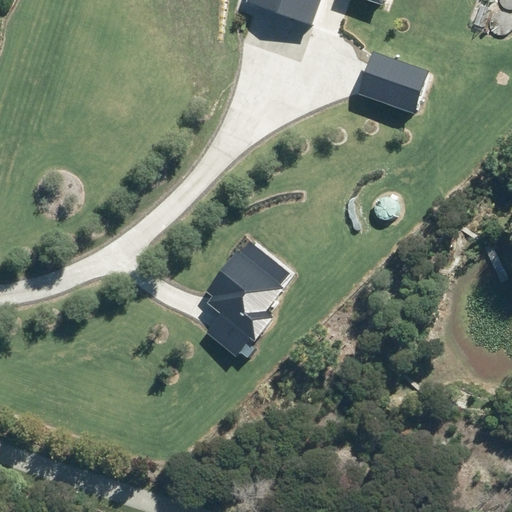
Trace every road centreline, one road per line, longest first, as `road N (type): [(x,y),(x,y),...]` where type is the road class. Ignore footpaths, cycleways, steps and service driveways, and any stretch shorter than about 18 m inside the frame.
road 1 (track): [(0,298),(139,242),(218,163),(273,49)]
road 2 (track): [(0,434),(222,511)]
